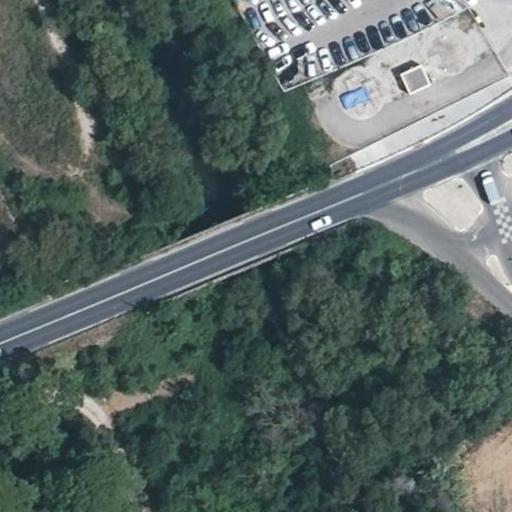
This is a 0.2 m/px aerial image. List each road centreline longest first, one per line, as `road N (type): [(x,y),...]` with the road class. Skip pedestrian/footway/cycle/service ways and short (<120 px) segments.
road 1 (primary): [(370,192),(0,344)]
road 2 (track): [(0,417),(74,406),(116,433),(157,511)]
road 3 (tertiary): [(370,192),(473,263)]
